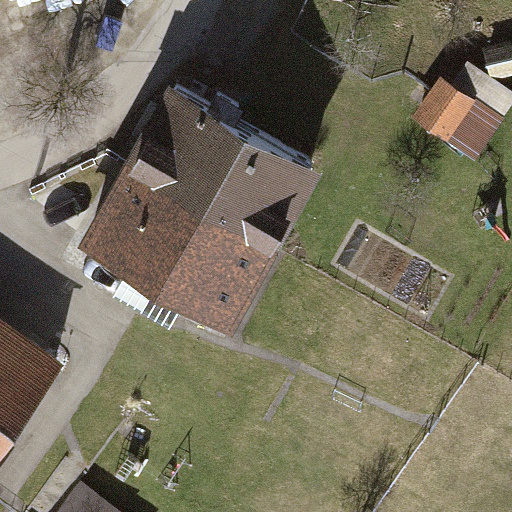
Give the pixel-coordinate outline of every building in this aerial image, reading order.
[(161,0),(3,0),(115,72),(161,0)] [(440,79),(412,119),(465,156),(493,116),(440,79)] [(286,253),(334,167),(181,83),(121,192),(91,247),(136,272),(122,298),(184,332),(198,306),(243,331),(286,253)] [(0,458),(67,365),(0,317),(0,503),(12,487),(0,478),(0,458)] [(115,511),(77,485),(58,511),(115,511)]
